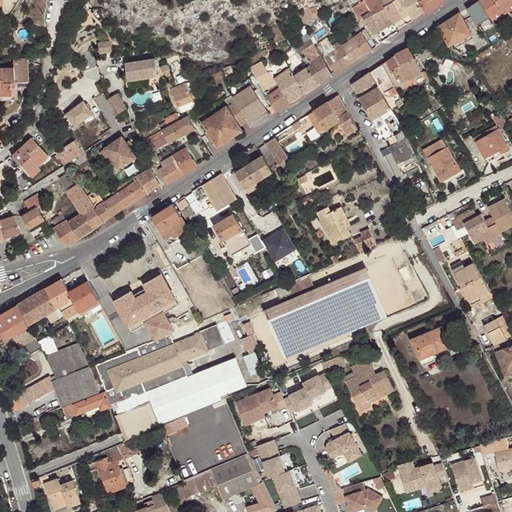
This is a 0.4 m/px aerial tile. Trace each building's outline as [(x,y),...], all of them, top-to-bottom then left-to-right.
[(364,0),(364,1),(353,7),(355,12),(359,19),(363,16),(373,33),(394,21),(384,7),(380,0),(364,0)] [(392,2),(402,18),(409,14),(400,0),(380,0),(384,7),(392,2)] [(400,0),(409,14),(412,19),(424,12),(416,0),(400,0)] [(416,0),(424,12),(425,14),(439,5),(439,4),(444,0),(416,0)] [(490,17),(479,0),(467,9),(478,25),(490,17)] [(479,0),(490,17),(500,10),(505,7),(500,0),(479,0)] [(394,21),(398,29),(406,24),(402,18),(392,2),(384,7),(394,21)] [(460,12),(439,26),(449,46),(471,34),(460,12)] [(354,37),(366,54),(373,49),(368,41),(371,38),(365,29),(362,32),(354,37)] [(511,33),(503,39),(506,43),(511,39),(511,33)] [(351,63),(366,54),(354,37),(343,45),(348,53),(346,55),(351,63)] [(317,84),(332,74),(312,39),(301,46),(312,64),(307,67),(317,84)] [(336,73),(351,63),(346,55),(348,53),(343,45),(335,50),(328,39),(319,45),(336,73)] [(489,47),(492,51),(506,43),(503,39),(492,45),(489,47)] [(96,48),(99,52),(105,50),(102,44),(96,48)] [(414,57),(408,47),(397,53),(395,54),(395,55),(386,61),(391,70),(395,68),(413,58),(414,57)] [(472,57),(474,61),(492,51),(489,47),(472,57)] [(413,58),(395,68),(402,82),(422,72),(414,57),(413,58)] [(158,76),(155,58),(126,63),(128,80),(125,81),(127,89),(150,85),(149,77),(158,76)] [(383,64),(370,72),(392,109),(405,103),(383,64)] [(231,65),(224,68),(227,79),(235,76),(231,65)] [(13,67),(0,68),(0,94),(11,94),(11,87),(10,81),(13,81),(13,67)] [(294,76),(305,93),(317,84),(307,67),(294,76)] [(274,78),(290,102),(305,93),(294,76),(290,68),(287,69),(274,78)] [(164,78),(171,75),(169,69),(161,73),(164,78)] [(427,81),(431,80),(426,70),(423,72),(427,81)] [(182,72),(175,75),(179,82),(186,79),(182,72)] [(290,102),(274,78),(271,72),(256,79),(275,109),(278,107),(280,109),(290,102)] [(382,150),(385,156),(400,183),(422,171),(403,131),(395,114),(392,109),(370,72),(352,85),(378,129),(385,140),(389,138),(392,145),(382,150)] [(199,89),(195,79),(172,89),(181,112),(196,106),(193,99),(191,92),(196,90),(199,89)] [(488,89),(484,83),(479,86),(483,92),(488,89)] [(248,120),(253,127),(271,115),(251,85),(233,97),(236,101),(248,120)] [(191,92),(193,99),(199,97),(196,90),(191,92)] [(123,93),(111,97),(118,114),(129,109),(123,93)] [(339,94),(328,102),(340,121),(348,134),(359,127),(339,94)] [(444,105),(447,104),(441,95),(438,97),(444,105)] [(239,127),(248,120),(236,101),(226,108),(239,127)] [(65,115),(74,126),(91,113),(82,102),(65,115)] [(326,129),(340,121),(328,102),(309,114),(319,132),(325,129),(326,129)] [(216,147),(242,130),(239,127),(226,108),(204,123),(210,132),(208,134),(216,147)] [(160,125),(162,129),(180,119),(177,113),(165,119),(166,122),(160,125)] [(508,125),(500,113),(493,117),(498,125),(474,138),(485,157),(499,148),(501,152),(510,147),(499,130),(508,125)] [(59,119),(68,130),(74,126),(65,115),(59,119)] [(180,119),(162,129),(163,130),(165,135),(169,142),(195,128),(189,116),(181,120),(180,119)] [(5,118),(0,120),(0,137),(13,131),(5,118)] [(300,120),(287,129),(290,134),(303,125),(300,120)] [(163,130),(144,140),(151,152),(156,150),(152,142),(165,135),(163,130)] [(111,155),(120,169),(136,157),(130,148),(127,143),(123,137),(99,152),(104,160),(111,155)] [(31,138),(12,156),(32,176),(40,169),(37,166),(48,156),(31,138)] [(275,138),(266,143),(279,164),(288,158),(275,138)] [(423,150),(441,181),(461,170),(443,139),(423,150)] [(74,141),(56,153),(63,164),(71,159),(71,160),(82,152),(74,141)] [(184,174),(198,165),(194,158),(193,159),(186,148),(173,155),(184,174)] [(499,148),(485,157),(488,161),(503,155),(501,152),(499,148)] [(152,154),(156,162),(160,159),(156,152),(152,154)] [(168,184),(184,174),(173,155),(163,162),(165,166),(159,169),(168,184)] [(262,156),(246,166),(256,182),(273,171),(263,155),(262,156)] [(32,176),(12,156),(6,160),(13,167),(16,167),(18,167),(19,166),(30,178),(32,176)] [(246,166),(232,174),(241,190),(246,187),(249,192),(259,186),(256,182),(246,166)] [(133,177),(114,190),(116,193),(115,194),(124,208),(160,184),(150,167),(133,177)] [(461,170),(441,181),(443,184),(463,173),(461,170)] [(60,179),(67,190),(79,183),(71,171),(60,179)] [(221,173),(203,185),(208,193),(218,210),(237,198),(221,173)] [(81,211),(93,229),(113,215),(104,201),(99,195),(98,196),(90,200),(88,196),(79,183),(67,190),(81,211)] [(208,193),(203,185),(192,192),(197,200),(208,193)] [(30,211),(21,216),(28,228),(44,218),(36,207),(43,203),(37,193),(24,201),(30,211)] [(124,208),(115,194),(104,201),(113,215),(124,208)] [(315,201),(311,195),(302,199),(306,206),(315,201)] [(488,207),(493,216),(501,231),(511,225),(511,212),(504,198),(488,207)] [(174,204),(152,217),(166,238),(173,234),(175,238),(189,229),(174,204)] [(328,207),(318,212),(322,219),(320,220),(326,234),(328,233),(333,242),(350,233),(346,226),(343,220),(347,218),(341,207),(331,212),(328,207)] [(454,225),(455,227),(477,216),(473,209),(452,221),(454,225)] [(81,211),(67,219),(79,238),(85,234),(87,237),(91,235),(89,232),(93,229),(81,211)] [(52,221),(56,227),(67,220),(63,214),(52,221)] [(215,225),(224,240),(243,229),(234,214),(215,225)] [(501,231),(493,216),(491,217),(485,220),(481,214),(477,216),(455,227),(460,237),(469,233),(475,243),(484,238),(487,244),(503,235),(501,231)] [(13,216),(0,220),(0,222),(5,236),(19,232),(13,216)] [(79,238),(67,219),(67,220),(56,227),(54,227),(66,245),(70,244),(79,238)] [(458,238),(460,237),(455,227),(454,225),(447,229),(453,241),(458,238)] [(278,261),(301,249),(289,226),(266,238),(278,261)] [(354,240),(360,251),(376,244),(370,229),(362,233),(363,236),(354,240)] [(176,240),(175,238),(173,234),(166,238),(170,244),(176,240)] [(468,251),(460,237),(458,238),(463,248),(455,252),(458,257),(468,251)] [(433,250),(439,262),(446,259),(439,247),(433,250)] [(482,276),(474,263),(465,268),(456,273),(463,286),(482,276)] [(454,269),(456,273),(465,268),(463,264),(454,269)] [(148,287),(134,295),(132,291),(116,301),(132,330),(146,323),(155,340),(168,335),(171,333),(175,331),(165,312),(179,305),(162,274),(146,284),(148,287)] [(293,293),(280,299),(282,303),(315,288),(309,274),(288,283),(293,293)] [(493,297),(482,276),(463,286),(474,307),(493,297)] [(69,291),(62,278),(46,288),(57,308),(60,307),(66,319),(80,311),(82,314),(101,303),(88,281),(69,291)] [(276,289),(280,299),(293,293),(288,283),(276,289)] [(57,308),(46,288),(18,304),(29,324),(47,314),(52,322),(62,316),(57,308)] [(29,324),(18,304),(0,314),(0,335),(3,341),(7,348),(11,345),(14,350),(25,343),(31,354),(42,347),(29,324)] [(232,313),(225,316),(227,322),(234,319),(232,313)] [(484,325),(494,345),(511,335),(511,331),(503,316),(484,325)] [(253,321),(246,323),(251,335),(245,338),(251,350),(263,345),(253,321)] [(175,343),(171,333),(168,335),(155,340),(156,341),(138,347),(127,351),(96,363),(106,389),(107,391),(112,405),(114,404),(122,401),(121,398),(125,396),(126,399),(133,397),(133,394),(138,395),(187,375),(182,361),(187,359),(225,344),(217,325),(200,331),(201,333),(175,343)] [(451,347),(442,326),(411,339),(419,360),(434,354),(451,347)] [(46,356),(59,378),(90,366),(79,343),(46,356)] [(511,346),(497,352),(505,375),(511,372),(511,346)] [(252,374),(264,369),(255,352),(244,356),(252,374)] [(341,354),(321,362),(326,373),(346,365),(341,354)] [(436,359),(434,354),(419,360),(422,365),(436,359)] [(236,356),(149,392),(162,424),(223,398),(222,396),(248,386),(236,356)] [(361,410),(371,405),(370,402),(369,399),(385,390),(387,393),(394,389),(384,371),(377,375),(371,377),(367,370),(373,367),(368,358),(351,367),(354,372),(356,376),(346,382),(361,410)] [(182,361),(187,375),(192,373),(187,359),(182,361)] [(53,381),(63,406),(101,391),(90,366),(59,378),(53,381)] [(377,375),(373,367),(367,370),(371,377),(377,375)] [(343,377),(346,382),(356,376),(354,372),(343,377)] [(305,387),(311,398),(326,390),(326,389),(332,386),(326,373),(319,376),(319,375),(303,383),(305,387)] [(311,398),(305,387),(290,395),(291,397),(284,400),(291,413),(298,409),(298,410),(313,402),(311,398)] [(255,394),(262,410),(276,403),(270,388),(255,394)] [(370,402),(387,393),(385,390),(369,399),(370,402)] [(112,406),(112,405),(107,391),(73,405),(72,404),(63,408),(67,418),(87,410),(99,405),(101,410),(112,406)] [(148,392),(115,405),(124,428),(156,415),(148,392)] [(13,407),(25,403),(21,393),(10,398),(13,407)] [(245,426),(265,417),(262,410),(255,394),(235,403),(245,426)] [(101,410),(99,405),(87,410),(89,415),(101,410)] [(363,456),(346,425),(331,430),(337,440),(328,445),(327,450),(332,459),(344,453),(349,463),(363,456)] [(284,508),(308,502),(298,467),(291,469),(282,438),(265,443),(284,508)] [(109,493),(127,486),(120,468),(118,461),(123,459),(141,452),(136,440),(118,447),(121,453),(109,457),(97,462),(109,493)] [(107,450),(109,457),(121,453),(118,447),(118,445),(107,450)] [(495,453),(499,471),(511,467),(511,453),(511,450),(495,453)] [(249,454),(183,482),(189,496),(218,483),(224,498),(254,485),(262,505),(248,509),(248,511),(272,511),(276,511),(260,474),(249,454)] [(451,464),(460,492),(474,487),(473,484),(483,480),(475,457),(451,464)] [(118,461),(120,468),(126,466),(123,459),(118,461)] [(415,468),(413,461),(399,466),(407,493),(429,486),(430,491),(441,487),(438,477),(434,465),(433,462),(415,468)] [(442,462),(434,465),(438,477),(446,474),(442,462)] [(385,487),(380,477),(373,479),(378,490),(385,487)] [(73,479),(61,484),(59,478),(45,483),(53,506),(67,501),(68,504),(81,499),(73,479)] [(174,502),(189,496),(183,482),(169,489),(174,502)] [(363,483),(344,489),(352,511),(367,507),(376,511),(383,497),(368,489),(366,490),(363,483)] [(132,511),(131,511),(170,511),(163,492),(153,495),(154,499),(155,503),(146,507),(132,511)] [(482,499),(484,506),(492,503),(498,501),(495,494),(482,499)] [(67,501),(53,506),(55,509),(68,504),(67,501)] [(495,511),(501,509),(498,501),(492,503),(495,511)]
